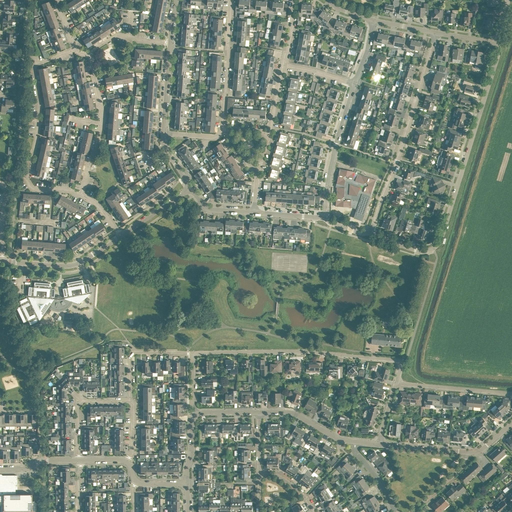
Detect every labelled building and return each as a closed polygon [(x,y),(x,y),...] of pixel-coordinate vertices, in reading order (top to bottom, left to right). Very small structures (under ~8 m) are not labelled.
[(13,6),(14,1),(7,0),(7,5),(4,5),(4,11),(13,12),(14,6),(13,6)] [(76,9),(80,6),(76,0),(74,0),(71,2),(76,9)] [(203,9),(204,2),(201,2),(200,0),(195,0),(195,6),(199,6),(199,9),(203,9)] [(212,10),(212,7),(212,0),(206,0),(207,3),(204,2),(203,9),(212,10)] [(218,2),(217,0),(212,0),(212,7),(216,7),(216,10),(223,10),(223,5),(221,5),(221,2),(218,2)] [(244,12),(245,0),(244,0),(239,0),(239,5),(236,5),(236,11),(240,12),(244,12)] [(253,13),(253,6),(250,6),(250,0),(249,0),(245,0),(244,12),(248,12),(253,13)] [(385,6),(384,7),(385,8),(384,11),(387,11),(387,12),(387,13),(389,12),(393,13),(394,10),(398,11),(399,6),(399,4),(399,0),(395,0),(393,2),(393,3),(393,4),(393,5),(386,4),(385,6)] [(261,11),(262,1),(256,1),(256,6),(253,6),(253,13),(257,13),(257,10),(261,11)] [(269,14),(270,7),(267,7),(267,2),(262,1),(261,11),(265,11),(265,14),(269,14)] [(270,7),(269,14),(273,14),(278,15),(278,11),(278,3),(279,1),(274,1),(274,2),(273,2),(273,8),(270,7)] [(44,10),(52,7),(50,2),(42,5),(44,10)] [(71,12),(76,9),(71,2),(66,5),(71,12)] [(278,3),(278,11),(282,11),(282,15),(286,15),(287,9),(284,8),(284,3),(278,3)] [(306,19),(307,3),(303,3),(303,4),(302,4),(302,10),(299,10),(298,16),(302,16),(306,18),(306,19)] [(313,22),(314,20),(316,13),(312,13),(313,5),(312,5),(312,4),(307,3),(306,19),(310,19),(310,20),(312,20),(312,22),(313,22)] [(428,8),(428,4),(424,4),(424,8),(416,8),(416,12),(416,17),(424,18),(424,14),(428,14),(428,9),(428,8)] [(409,6),(409,5),(401,5),(401,7),(400,7),(400,9),(399,14),(401,14),(402,16),(403,15),(408,16),(408,13),(413,13),(413,6),(409,6)] [(46,15),(54,12),(52,7),(44,10),(46,15)] [(442,16),(442,11),(442,10),(435,9),(435,13),(431,13),(431,20),(439,21),(439,16),(442,16)] [(458,17),(458,10),(452,10),(452,13),(446,13),(446,21),(448,21),(448,23),(455,24),(455,17),(458,17)] [(328,13),(324,11),(323,12),(323,11),(320,16),(316,13),(314,20),(317,22),(319,25),(328,13)] [(495,11),(490,11),(484,11),(484,15),(486,15),(486,18),(486,17),(483,25),(486,26),(486,29),(491,30),(494,20),(493,20),(495,16),(495,11)] [(47,18),(44,19),(45,21),(48,20),(56,17),(54,12),(46,15),(47,18)] [(328,30),(331,24),(328,22),(331,18),(331,17),(331,16),(328,13),(319,25),(324,27),(328,30)] [(472,13),(467,13),(465,13),(465,17),(461,17),(461,25),(468,26),(469,23),(472,23),(472,18),(472,13)] [(11,15),(5,15),(5,19),(3,19),(2,26),(4,26),(4,27),(10,28),(10,26),(12,26),(15,27),(16,23),(15,23),(15,19),(12,19),(12,20),(11,20),(11,15)] [(220,16),(214,16),(210,16),(210,24),(222,25),(222,23),(222,20),(220,19),(220,16)] [(50,25),(58,22),(56,17),(48,20),(50,25)] [(116,22),(115,20),(113,18),(109,21),(110,23),(115,30),(120,27),(119,26),(122,24),(122,18),(116,22)] [(238,25),(238,26),(250,27),(250,25),(251,19),(248,19),(246,18),(241,18),(241,21),(239,21),(238,25)] [(282,21),(275,21),(272,20),(271,26),(270,29),(283,31),(283,29),(283,25),(281,25),(282,21)] [(339,31),(342,22),(337,20),(335,25),(331,24),(328,30),(334,32),(337,35),(339,31)] [(115,30),(110,23),(109,21),(104,24),(106,26),(110,33),(115,30)] [(60,27),(59,27),(58,22),(50,25),(51,30),(57,28),(60,27)] [(339,31),(338,33),(346,36),(348,30),(345,29),(347,24),(342,22),(339,31)] [(357,27),(357,26),(354,25),(353,26),(351,31),(348,30),(346,36),(354,39),(358,27),(357,27)] [(106,36),(110,33),(106,26),(101,29),(106,36)] [(354,39),(358,40),(362,41),(364,35),(361,34),(363,29),(358,27),(354,39)] [(59,33),(57,28),(51,30),(49,31),(51,36),(59,33)] [(101,39),(106,36),(101,29),(97,32),(101,39)] [(301,33),(299,39),(310,41),(311,33),(310,32),(309,32),(302,30),(301,34),(301,33)] [(12,45),(13,35),(15,35),(15,32),(6,31),(6,41),(7,41),(7,45),(13,45),(12,45)] [(97,42),(101,39),(97,32),(92,35),(97,42)] [(53,41),(61,38),(59,33),(51,36),(53,41)] [(382,43),(384,34),(379,33),(377,39),(374,38),(373,44),(381,46),(382,43)] [(390,48),(391,41),(388,41),(389,35),(384,34),(382,43),(386,44),(386,47),(390,48)] [(92,45),(97,42),(92,35),(88,38),(92,45)] [(249,41),(249,38),(237,37),(237,39),(237,43),(239,43),(239,46),(246,46),(246,40),(249,41)] [(391,41),(390,48),(393,49),(393,50),(398,51),(398,49),(400,38),(395,37),(394,42),(391,41)] [(55,46),(63,43),(61,38),(53,41),(55,46)] [(87,48),(92,45),(88,38),(83,41),(87,48)] [(406,51),(407,45),(405,44),(406,39),(400,38),(398,49),(406,51)] [(280,43),(281,41),(268,39),(268,42),(271,42),(270,48),(276,49),(277,46),(279,47),(280,43)] [(6,41),(0,40),(0,48),(13,50),(13,45),(7,45),(7,41),(6,41)] [(221,41),(212,41),(209,40),(208,49),(218,50),(218,47),(221,47),(221,45),(220,45),(221,41)] [(414,54),(417,41),(412,40),(410,45),(407,45),(406,51),(410,52),(414,54)] [(414,54),(418,54),(423,54),(424,48),(421,47),(422,42),(417,41),(414,54)] [(57,51),(65,48),(63,43),(55,46),(57,51)] [(439,46),(438,51),(439,51),(438,55),(443,56),(443,60),(448,61),(449,51),(446,50),(447,47),(447,46),(441,45),(440,46),(439,46)] [(236,52),(235,58),(244,58),(248,58),(248,56),(244,56),(245,49),(245,48),(239,47),(239,49),(239,52),(236,52)] [(462,61),(464,49),(458,48),(457,50),(454,49),(453,54),(453,55),(453,56),(453,59),(462,61)] [(275,50),(270,49),(269,49),(266,61),(275,63),(276,57),(273,57),(275,50)] [(190,54),(191,50),(182,50),(181,53),(178,53),(178,58),(190,59),(190,57),(187,57),(187,54),(190,54)] [(466,60),(465,63),(470,63),(470,62),(470,61),(477,62),(476,63),(476,64),(476,66),(476,68),(477,69),(479,70),(481,68),(482,65),(482,66),(484,58),(483,58),(483,56),(482,56),(483,52),(478,52),(472,51),(471,56),(466,55),(466,60)] [(219,53),(213,52),(209,52),(209,55),(213,56),(213,59),(209,58),(209,61),(222,62),(222,60),(221,60),(221,56),(219,56),(219,53)] [(327,66),(331,54),(323,52),(320,61),(323,61),(322,64),(327,66)] [(332,67),(336,56),(331,54),(327,66),(332,67)] [(309,57),(296,55),(295,60),(298,61),(297,64),(307,66),(309,57)] [(385,61),(387,58),(377,55),(376,59),(375,58),(373,63),(381,67),(383,62),(384,62),(385,61)] [(338,69),(341,57),(336,56),(332,67),(338,69)] [(343,70),(345,62),(346,59),(341,57),(338,69),(343,70)] [(133,69),(138,69),(145,70),(145,61),(143,61),(140,61),(137,61),(137,59),(134,59),(132,59),(132,60),(131,66),(133,66),(133,69)] [(345,62),(343,70),(348,72),(348,71),(351,72),(353,65),(350,64),(351,61),(350,60),(346,59),(345,62)] [(77,61),(70,62),(70,63),(71,62),(72,69),(71,69),(72,69),(75,68),(84,67),(83,61),(77,62),(77,61)] [(410,64),(404,62),(403,65),(401,65),(400,70),(401,70),(413,74),(415,69),(414,68),(415,65),(410,64)] [(379,72),(379,71),(381,67),(373,63),(371,68),(379,72)] [(379,71),(379,72),(371,68),(369,73),(379,78),(380,78),(381,75),(382,73),(379,71)] [(399,78),(405,80),(410,82),(411,79),(412,79),(413,74),(401,70),(399,75),(400,75),(399,78)] [(446,74),(442,73),(437,71),(436,74),(435,74),(434,74),(434,75),(433,75),(433,76),(432,77),(433,77),(433,78),(434,79),(433,82),(441,84),(442,84),(443,83),(441,83),(443,77),(445,78),(446,74)] [(369,73),(367,79),(369,80),(368,82),(373,84),(374,85),(376,85),(379,78),(369,73)] [(14,78),(9,77),(7,77),(7,75),(1,75),(1,78),(0,84),(4,84),(4,83),(6,83),(6,87),(13,88),(14,78)] [(289,84),(301,86),(301,82),(300,82),(300,80),(291,78),(291,80),(290,80),(289,84)] [(408,90),(410,85),(409,85),(410,82),(405,80),(399,78),(398,81),(400,82),(399,87),(408,90)] [(474,84),(469,82),(464,80),(462,87),(466,88),(465,92),(473,94),(475,87),(473,87),(474,84)] [(220,85),(220,83),(207,82),(207,85),(211,85),(210,91),(214,91),(216,92),(217,88),(219,89),(219,85),(220,85)] [(439,90),(441,84),(433,82),(432,84),(431,84),(430,85),(430,86),(430,87),(430,88),(431,88),(431,89),(432,89),(431,92),(439,95),(440,91),(439,90)] [(375,86),(374,86),(369,85),(368,87),(366,87),(364,92),(372,95),(372,94),(375,95),(377,90),(374,89),(375,86)] [(394,94),(400,96),(405,98),(406,95),(407,95),(408,90),(399,87),(396,86),(394,91),(395,91),(394,94)] [(260,87),(259,93),(260,94),(259,96),(260,97),(265,98),(266,94),(270,95),(271,90),(263,88),(260,87)] [(340,90),(332,88),(331,87),(330,90),(328,89),(327,93),(339,96),(340,92),(339,92),(340,90)] [(287,91),(287,95),(299,98),(302,98),(302,95),(297,94),(298,91),(289,90),(288,92),(287,91)] [(214,91),(210,91),(208,91),(208,97),(204,97),(204,99),(217,100),(217,98),(216,98),(217,95),(214,94),(214,91)] [(338,100),(339,96),(327,93),(326,96),(328,97),(327,99),(336,102),(337,100),(338,100)] [(405,101),(404,101),(405,98),(400,96),(394,94),(393,98),(395,98),(394,103),(403,106),(405,101)] [(469,97),(464,96),(459,94),(458,100),(461,101),(460,105),(470,108),(471,102),(468,101),(469,97)] [(440,97),(438,96),(433,95),(432,97),(426,96),(425,102),(434,105),(436,99),(439,100),(440,97)] [(362,97),(361,102),(372,106),(373,101),(371,100),(362,97)] [(121,103),(120,103),(120,98),(111,100),(111,102),(110,102),(110,107),(118,108),(121,108),(121,103)] [(336,104),(336,102),(327,99),(327,101),(325,101),(324,104),(335,108),(336,104)] [(14,103),(14,101),(6,100),(5,103),(2,103),(1,108),(1,112),(7,113),(7,109),(13,109),(16,109),(17,104),(14,103)] [(371,111),(372,106),(361,102),(359,107),(368,110),(371,111)] [(434,105),(425,102),(423,108),(429,110),(428,113),(435,115),(436,112),(432,111),(434,105)] [(391,103),(389,111),(395,113),(396,110),(402,112),(403,106),(394,103),(391,103)] [(334,112),(335,108),(324,104),(323,108),(324,108),(324,111),(333,113),(333,111),(334,112)] [(359,107),(358,107),(356,112),(364,115),(367,116),(368,110),(359,107)] [(464,110),(459,108),(456,107),(454,113),(458,114),(457,119),(466,122),(468,115),(463,113),(464,110)] [(332,115),(333,113),(324,111),(323,113),(321,112),(320,116),(332,119),(333,115),(332,115)] [(394,115),(395,113),(389,111),(388,114),(390,114),(389,119),(398,123),(400,117),(394,115)] [(320,116),(319,119),(321,120),(320,122),(329,125),(330,123),(331,123),(332,119),(320,116)] [(419,121),(417,127),(422,128),(429,131),(431,124),(427,123),(429,119),(429,118),(426,118),(421,116),(420,122),(419,121)] [(293,125),(294,121),(282,119),(281,123),(282,123),(282,125),(285,126),(284,129),(290,130),(291,125),(293,125)] [(397,128),(398,123),(389,119),(387,124),(385,124),(384,127),(390,129),(391,126),(397,128)] [(464,128),(466,122),(457,119),(455,124),(451,122),(449,127),(456,129),(458,126),(464,128)] [(328,127),(329,125),(320,122),(320,124),(318,124),(317,127),(328,131),(329,127),(328,127)] [(361,125),(353,122),(351,128),(363,131),(364,126),(361,125)] [(327,135),(328,131),(317,127),(315,131),(318,131),(316,137),(322,139),(323,135),(325,136),(326,134),(327,135)] [(382,130),(380,134),(384,136),(393,139),(395,133),(389,132),(390,129),(384,127),(383,128),(383,130),(382,129),(382,130)] [(457,132),(453,130),(449,129),(448,134),(451,135),(449,140),(460,143),(462,137),(456,135),(457,132)] [(426,133),(421,132),(416,130),(414,135),(416,136),(414,143),(423,145),(425,138),(426,139),(427,138),(428,135),(427,134),(426,133)] [(290,134),(287,134),(281,132),(280,134),(279,134),(278,138),(290,141),(291,137),(289,137),(290,134)] [(91,139),(83,137),(79,136),(78,141),(90,144),(91,139)] [(392,144),(393,139),(384,136),(382,141),(380,140),(379,143),(385,145),(386,142),(392,144)] [(43,138),(42,144),(50,146),(54,147),(56,141),(52,140),(48,140),(43,138)] [(289,145),(290,141),(278,138),(277,141),(278,142),(277,144),(286,146),(287,144),(289,145)] [(348,138),(346,143),(349,144),(348,147),(357,150),(359,141),(356,140),(348,138)] [(458,150),(460,143),(449,140),(448,145),(445,144),(443,149),(451,152),(452,148),(458,150)] [(78,141),(76,147),(89,150),(90,144),(78,141)] [(321,142),(317,141),(314,141),(313,146),(311,146),(311,150),(322,152),(323,148),(322,148),(323,146),(320,145),(321,142)] [(217,153),(224,148),(223,146),(222,146),(221,143),(219,145),(217,142),(212,146),(214,148),(208,152),(210,154),(215,151),(217,153)] [(388,155),(390,150),(384,148),(385,145),(379,143),(378,146),(377,146),(375,151),(379,152),(378,154),(387,157),(388,155)] [(285,148),(286,146),(277,144),(277,145),(276,145),(275,149),(286,153),(287,149),(285,148)] [(183,146),(178,149),(180,152),(179,152),(181,155),(179,157),(180,158),(190,152),(190,151),(187,147),(186,148),(184,145),(183,146)] [(88,155),(89,150),(76,147),(74,146),(73,152),(75,152),(85,154),(85,155),(88,155)] [(123,147),(119,148),(118,146),(115,147),(110,149),(112,154),(120,151),(123,150),(124,150),(123,147)] [(217,159),(227,153),(225,150),(226,150),(224,148),(217,153),(218,156),(215,157),(217,159)] [(421,151),(411,148),(410,151),(410,152),(408,159),(417,162),(419,156),(420,156),(421,151)] [(285,156),(286,153),(275,149),(273,153),(274,153),(274,155),(283,158),(283,156),(285,156)] [(125,155),(123,150),(120,151),(112,154),(114,159),(122,156),(125,155)] [(185,161),(193,156),(196,154),(193,150),(190,152),(180,158),(181,160),(183,158),(185,161)] [(322,156),(322,152),(311,150),(310,153),(312,154),(311,156),(320,158),(321,156),(322,156)] [(451,154),(446,152),(442,151),(441,155),(441,156),(442,157),(443,158),(442,162),(451,164),(453,158),(450,157),(451,154)] [(85,154),(75,152),(73,152),(72,157),(84,160),(85,155),(85,154)] [(229,155),(228,155),(227,153),(217,159),(218,161),(221,160),(223,162),(224,161),(230,157),(229,155)] [(233,158),(232,156),(232,155),(230,157),(224,161),(223,162),(221,163),(224,168),(225,167),(235,160),(233,158)] [(282,160),(283,158),(274,155),(273,157),(272,157),(271,160),(283,164),(284,160),(282,160)] [(186,167),(196,160),(193,156),(185,161),(187,164),(185,166),(186,167)] [(83,165),(84,160),(72,157),(71,162),(75,163),(83,165)] [(196,160),(186,167),(187,169),(189,167),(191,170),(192,170),(194,172),(202,166),(201,164),(199,165),(196,160)] [(228,172),(238,165),(236,162),(236,163),(235,160),(225,167),(228,172)] [(282,168),(283,164),(271,160),(270,164),(271,165),(270,167),(272,167),(279,169),(280,167),(282,168)] [(116,166),(115,167),(116,170),(125,167),(124,161),(116,164),(116,166)] [(319,168),(320,164),(308,161),(307,165),(309,165),(309,168),(318,169),(318,168),(319,168)] [(82,170),(83,165),(75,163),(71,162),(69,167),(73,168),(82,170)] [(449,171),(451,164),(442,162),(440,167),(437,166),(436,171),(445,174),(446,170),(449,171)] [(49,168),(45,167),(37,165),(36,170),(48,173),(49,168)] [(231,176),(241,169),(239,167),(238,165),(228,172),(231,176)] [(202,166),(194,172),(195,174),(194,175),(197,178),(195,179),(196,181),(208,173),(205,168),(204,169),(202,166)] [(279,169),(272,167),(272,169),(271,169),(269,172),(281,176),(282,172),(280,172),(281,170),(279,169)] [(240,180),(241,180),(245,177),(243,174),(244,174),(242,171),(241,169),(231,176),(232,178),(235,176),(236,179),(238,178),(240,180)] [(338,184),(336,206),(351,207),(355,208),(356,207),(358,208),(354,218),(362,221),(370,197),(369,197),(370,194),(371,194),(376,180),(355,173),(355,172),(340,169),(337,184),(338,184)] [(403,171),(401,177),(406,179),(410,180),(411,177),(414,177),(420,176),(423,176),(424,173),(421,172),(416,171),(408,169),(409,169),(408,172),(403,171)] [(127,172),(119,175),(121,180),(132,176),(130,171),(127,172)] [(166,176),(171,183),(176,180),(171,172),(166,176)] [(280,180),(281,176),(269,172),(268,176),(269,177),(269,179),(277,181),(278,179),(280,180)] [(201,184),(209,179),(211,177),(208,173),(196,181),(197,183),(199,181),(201,184)] [(317,180),(318,176),(306,173),(305,177),(307,177),(306,183),(307,183),(312,184),(313,181),(315,181),(316,179),(317,180)] [(67,178),(66,181),(73,183),(74,180),(79,181),(80,175),(72,174),(71,179),(67,178)] [(430,175),(429,179),(432,180),(435,185),(435,186),(433,187),(433,188),(433,190),(433,192),(435,192),(435,194),(437,194),(438,193),(442,194),(443,189),(444,189),(445,187),(444,186),(445,185),(446,185),(442,184),(441,182),(442,179),(430,175)] [(134,181),(132,176),(121,180),(123,185),(127,183),(131,182),(134,181)] [(166,186),(171,183),(166,176),(162,179),(166,186)] [(162,189),(166,186),(162,179),(157,182),(162,189)] [(202,190),(212,183),(209,179),(201,184),(203,187),(201,188),(202,190)] [(411,183),(408,182),(403,181),(402,184),(397,183),(395,189),(405,192),(405,189),(409,190),(411,183)] [(157,192),(158,192),(162,189),(157,182),(153,185),(154,187),(157,192)] [(212,183),(202,190),(203,191),(205,190),(207,193),(208,193),(211,197),(216,189),(215,188),(212,183)] [(242,187),(242,185),(239,185),(239,188),(238,203),(240,203),(240,201),(244,201),(244,200),(247,200),(247,192),(243,191),(243,190),(242,187)] [(158,192),(157,192),(154,187),(150,190),(154,197),(159,194),(158,192)] [(122,193),(121,192),(118,188),(114,191),(117,197),(122,193)] [(114,191),(113,189),(110,191),(112,195),(113,194),(116,199),(118,202),(120,200),(117,197),(114,191)] [(216,189),(211,197),(217,198),(217,199),(220,199),(220,201),(222,202),(223,190),(217,190),(217,189),(216,189)] [(266,199),(266,202),(268,202),(268,201),(271,202),(272,193),(269,193),(269,189),(264,189),(263,192),(266,192),(266,199)] [(150,200),(154,197),(150,190),(145,193),(150,200)] [(318,196),(315,196),(315,194),(314,193),(310,192),(309,205),(311,205),(314,205),(315,202),(320,203),(320,196),(318,196)] [(405,195),(401,193),(396,192),(395,195),(393,195),(392,196),(391,196),(390,200),(400,203),(401,200),(403,201),(405,195)] [(21,195),(19,210),(24,211),(24,206),(28,206),(28,203),(29,194),(28,194),(28,193),(25,193),(25,194),(23,194),(23,195),(21,195)] [(120,200),(121,202),(128,198),(125,194),(123,195),(122,193),(117,197),(120,200)] [(145,203),(150,200),(145,193),(141,196),(145,203)] [(116,199),(113,194),(112,195),(106,199),(109,204),(116,199)] [(62,206),(66,198),(61,195),(59,200),(57,203),(62,206)] [(141,206),(145,203),(141,196),(136,199),(141,206)] [(437,200),(432,198),(429,197),(427,204),(431,205),(429,211),(437,214),(438,214),(437,213),(437,211),(438,211),(440,204),(436,203),(437,200)] [(67,208),(71,201),(66,198),(62,206),(67,208)] [(119,204),(118,202),(116,199),(109,204),(112,208),(119,204)] [(66,210),(66,211),(70,213),(76,204),(71,201),(67,208),(66,210)] [(74,217),(76,214),(80,206),(76,204),(70,213),(69,215),(74,217)] [(115,213),(122,208),(119,204),(112,208),(115,213)] [(80,206),(76,214),(81,217),(83,213),(85,209),(85,208),(83,206),(82,207),(80,206)] [(125,213),(124,210),(122,208),(115,213),(118,217),(125,213)] [(128,217),(126,213),(125,213),(118,217),(121,222),(128,217)] [(397,218),(393,217),(389,215),(387,220),(385,219),(382,227),(388,229),(390,224),(391,225),(389,230),(393,231),(397,218)] [(408,222),(402,220),(400,226),(399,231),(402,232),(402,231),(410,233),(411,232),(415,233),(417,226),(411,224),(411,225),(408,224),(408,222)] [(197,230),(197,231),(200,232),(200,233),(206,234),(206,230),(207,221),(204,221),(204,222),(201,222),(201,223),(197,222),(197,225),(197,230)] [(241,221),(238,221),(238,222),(237,230),(237,231),(237,233),(239,234),(240,231),(240,230),(243,230),(243,232),(246,232),(247,226),(243,226),(244,222),(240,222),(241,221)] [(255,235),(256,222),(253,222),(253,223),(250,223),(250,226),(247,226),(246,232),(249,232),(249,233),(250,234),(251,235),(255,235)] [(94,227),(91,229),(96,236),(101,233),(96,226),(94,223),(92,225),(94,227)] [(96,226),(101,233),(105,230),(101,223),(96,226)] [(301,228),(300,240),(306,240),(306,242),(309,242),(311,242),(311,237),(310,237),(310,233),(307,233),(307,230),(304,230),(304,228),(301,228)] [(432,230),(427,228),(426,228),(425,230),(420,229),(418,233),(416,238),(421,239),(422,239),(426,240),(428,233),(431,233),(432,230)] [(85,229),(80,232),(82,235),(87,242),(92,239),(87,232),(85,229)] [(92,239),(96,236),(91,229),(87,232),(92,239)] [(83,245),(87,242),(82,235),(78,238),(83,245)] [(78,248),(83,245),(78,238),(74,241),(78,248)] [(74,251),(78,248),(74,241),(69,244),(74,251)] [(21,306),(16,308),(23,323),(28,320),(30,324),(30,325),(32,324),(35,323),(39,321),(43,314),(45,315),(45,316),(47,313),(50,309),(52,307),(54,308),(58,309),(64,307),(67,305),(68,304),(69,302),(70,301),(79,304),(90,294),(89,287),(88,284),(86,284),(83,282),(82,280),(80,280),(69,282),(67,283),(68,288),(63,289),(64,297),(61,297),(61,296),(60,296),(59,296),(58,296),(57,296),(57,297),(54,297),(54,295),(55,289),(52,289),(50,286),(50,284),(34,282),(34,288),(31,287),(30,287),(29,287),(29,290),(28,295),(26,298),(19,301),(21,306)] [(401,337),(391,336),(373,334),(372,344),(400,347),(401,337)] [(114,353),(124,353),(124,348),(118,348),(118,344),(109,345),(109,348),(111,348),(113,352),(114,352),(114,353)] [(110,362),(118,362),(123,362),(123,359),(124,359),(124,353),(114,353),(114,358),(110,358),(110,362)] [(238,374),(238,371),(238,366),(235,366),(234,361),(232,361),(232,360),(225,360),(225,365),(227,365),(227,370),(231,370),(231,374),(238,374)] [(253,371),(253,367),(253,362),(249,362),(249,360),(241,360),(241,365),(241,367),(246,367),(246,372),(253,371)] [(268,376),(268,373),(268,368),(265,368),(265,360),(258,360),(258,369),(262,369),(262,376),(268,376)] [(300,374),(300,366),(300,361),(296,361),(295,361),(294,360),(293,360),(291,361),(286,361),(286,374),(292,374),(292,372),(295,372),(295,374),(300,374)] [(173,370),(173,365),(169,365),(169,361),(163,361),(163,363),(163,371),(168,371),(168,374),(174,374),(174,370),(173,370)] [(203,361),(203,368),(202,368),(202,373),(213,372),(213,361),(203,361)] [(282,372),(282,366),(282,361),(277,361),(277,362),(275,362),(275,364),(271,364),(271,369),(271,372),(282,372)] [(118,362),(110,362),(110,364),(110,365),(110,370),(124,370),(124,365),(123,365),(123,362),(118,362)] [(178,376),(179,376),(184,376),(184,366),(184,367),(180,367),(180,362),(173,362),(173,365),(173,370),(174,370),(178,370),(178,376)] [(322,372),(322,367),(322,362),(318,363),(314,363),(313,363),(306,363),(306,372),(322,372)] [(152,373),(152,367),(148,367),(148,363),(142,363),(142,373),(147,373),(147,376),(152,376),(153,376),(153,373),(152,373)] [(152,363),(152,367),(152,373),(153,373),(153,376),(157,376),(163,376),(163,371),(163,363),(159,363),(152,363)] [(330,367),(330,374),(333,374),(335,378),(340,378),(342,378),(342,371),(342,366),(335,366),(334,364),(330,364),(330,367)] [(357,373),(356,371),(358,369),(358,366),(355,366),(353,367),(351,365),(348,365),(348,368),(347,369),(347,371),(347,372),(347,375),(351,375),(352,374),(354,376),(357,376),(357,375),(359,375),(359,376),(363,377),(364,373),(364,370),(361,370),(359,371),(359,373),(357,373)] [(83,386),(83,377),(82,368),(80,368),(80,372),(80,374),(79,374),(79,373),(74,373),(74,387),(80,387),(80,386),(83,386)] [(375,371),(373,379),(380,382),(382,382),(384,378),(388,380),(389,376),(388,376),(390,370),(382,368),(381,373),(375,371)] [(123,378),(123,376),(124,376),(124,370),(110,370),(110,375),(109,375),(109,379),(123,378)] [(60,380),(63,377),(58,371),(55,374),(60,380)] [(64,380),(62,382),(69,389),(71,387),(74,387),(74,373),(74,372),(68,372),(68,373),(68,376),(67,376),(63,380),(64,380)] [(202,387),(207,387),(213,387),(213,382),(217,382),(217,376),(211,376),(211,379),(202,379),(202,387)] [(88,377),(83,377),(83,386),(83,391),(86,391),(86,392),(91,392),(91,378),(91,377),(88,377)] [(100,378),(91,378),(91,392),(97,392),(97,391),(100,391),(100,386),(100,381),(100,378)] [(124,387),(124,381),(123,381),(123,378),(109,379),(108,379),(108,381),(110,381),(110,382),(111,382),(111,387),(114,387),(124,387)] [(67,391),(69,389),(62,382),(60,384),(59,384),(56,387),(56,394),(67,394),(67,391)] [(373,383),(372,385),(373,385),(372,388),(374,389),(373,392),(375,392),(374,397),(377,398),(377,397),(380,398),(383,400),(385,395),(383,395),(384,391),(381,390),(382,388),(381,388),(382,384),(377,382),(375,382),(374,384),(373,383)] [(155,393),(155,384),(146,384),(146,387),(143,387),(143,391),(142,391),(142,393),(155,393)] [(174,393),(185,393),(185,387),(179,387),(179,384),(173,384),(173,387),(174,387),(174,393)] [(124,392),(124,387),(114,387),(114,392),(109,392),(109,396),(123,396),(123,393),(124,392)] [(271,396),(271,398),(271,403),(280,403),(280,395),(284,395),(284,390),(284,388),(280,388),(280,394),(274,394),(271,394),(271,396)] [(215,390),(207,390),(207,396),(202,396),(202,403),(212,403),(212,396),(215,396),(215,390)] [(226,397),(223,397),(223,402),(226,402),(226,404),(234,404),(234,399),(238,399),(238,394),(238,391),(236,391),(231,391),(231,395),(226,395),(226,397)] [(267,400),(267,394),(267,391),(263,391),(263,394),(262,394),(262,393),(256,393),(256,398),(256,403),(262,403),(262,400),(267,400)] [(290,391),(289,395),(290,396),(289,400),(293,402),(294,404),(298,405),(299,404),(301,405),(303,400),(304,398),(301,397),(302,395),(301,395),(302,394),(297,392),(297,394),(293,392),(290,391)] [(242,393),(241,393),(241,400),(242,400),(242,404),(250,404),(250,401),(253,401),(253,396),(253,392),(250,392),(250,393),(242,393)] [(411,402),(411,394),(404,393),(401,392),(400,392),(399,403),(403,404),(403,403),(404,404),(405,405),(406,405),(407,405),(408,405),(409,405),(410,404),(410,403),(411,402)] [(171,402),(169,402),(178,402),(179,402),(179,398),(185,398),(185,393),(174,393),(174,394),(174,398),(173,398),(173,402),(171,402)] [(67,394),(56,394),(54,394),(52,397),(53,400),(52,400),(52,403),(61,403),(65,403),(65,400),(67,400),(67,394)] [(421,405),(422,399),(422,394),(418,394),(411,394),(411,402),(418,402),(417,405),(421,405)] [(433,405),(434,395),(428,394),(428,398),(425,398),(424,407),(430,407),(430,405),(433,405)] [(442,408),(442,406),(443,400),(440,399),(440,395),(434,395),(433,405),(436,405),(436,408),(442,408)] [(453,406),(454,397),(448,396),(448,400),(444,400),(443,408),(448,408),(448,406),(453,406)] [(463,410),(464,402),(460,401),(460,397),(454,397),(453,406),(459,407),(459,410),(463,410)] [(474,397),(471,397),(467,397),(467,399),(464,398),(464,402),(463,410),(468,410),(469,406),(473,407),(474,397)] [(474,397),(473,407),(481,408),(481,410),(487,410),(487,408),(485,408),(486,403),(486,400),(483,400),(483,398),(480,398),(477,397),(477,398),(474,397)] [(315,414),(317,410),(319,407),(316,406),(317,404),(309,399),(305,407),(311,411),(310,412),(315,414)] [(497,408),(504,415),(509,411),(507,409),(510,407),(510,400),(503,400),(503,403),(497,408)] [(178,402),(169,402),(169,405),(171,405),(173,405),(173,410),(183,410),(183,404),(178,404),(178,402)] [(52,405),(56,405),(56,406),(60,406),(60,411),(71,411),(71,406),(69,406),(69,403),(66,403),(65,403),(61,403),(52,403),(52,405)] [(330,409),(324,406),(322,404),(319,409),(322,410),(320,414),(322,415),(321,417),(323,418),(323,419),(327,421),(332,413),(328,411),(330,409)] [(364,414),(376,417),(377,414),(379,413),(378,411),(379,409),(377,409),(375,406),(373,408),(371,407),(370,409),(369,410),(369,409),(367,410),(366,410),(365,411),(364,412),(364,413),(364,414)] [(95,418),(95,416),(95,407),(90,407),(90,410),(87,410),(87,416),(87,425),(90,425),(90,418),(95,418)] [(124,419),(124,416),(124,410),(121,410),(121,407),(116,407),(116,419),(124,419)] [(499,419),(504,415),(497,408),(493,412),(499,419)] [(183,416),(183,410),(173,410),(169,410),(169,413),(170,413),(170,419),(171,419),(178,419),(178,416),(183,416)] [(54,417),(54,420),(69,420),(69,417),(71,417),(71,411),(60,411),(57,411),(57,416),(56,416),(56,417),(54,417)] [(375,421),(376,417),(364,414),(364,415),(363,416),(364,417),(364,419),(365,420),(366,420),(367,421),(366,423),(368,424),(369,426),(372,425),(374,425),(374,424),(376,423),(375,421)] [(147,423),(152,423),(153,424),(153,420),(151,420),(151,415),(142,415),(142,417),(143,417),(143,420),(147,420),(147,423)] [(340,415),(337,425),(341,425),(340,428),(348,431),(351,419),(340,415)] [(487,423),(484,419),(482,418),(475,424),(483,433),(488,429),(484,425),(487,423)] [(179,422),(179,419),(178,419),(171,419),(171,423),(173,424),(174,424),(174,427),(185,427),(185,422),(179,422)] [(54,420),(54,423),(61,423),(61,429),(71,429),(71,423),(70,423),(69,420),(54,420)] [(415,437),(418,437),(418,432),(419,429),(416,428),(416,426),(411,426),(410,425),(410,424),(409,424),(408,423),(407,423),(407,424),(406,425),(406,426),(405,426),(404,432),(406,432),(406,436),(407,436),(407,438),(413,438),(413,436),(415,436),(415,437)] [(472,427),(468,430),(469,432),(472,436),(475,433),(479,437),(483,433),(475,424),(474,423),(471,426),(472,427)] [(205,430),(202,430),(202,437),(207,437),(208,437),(208,434),(211,434),(211,424),(209,424),(208,425),(205,425),(205,430)] [(214,424),(211,424),(211,434),(211,437),(214,437),(220,437),(220,429),(217,429),(217,425),(214,425),(214,424)] [(223,429),(220,429),(220,437),(226,437),(226,434),(229,434),(229,424),(226,424),(226,425),(223,425),(223,429)] [(232,424),(229,424),(229,434),(232,434),(232,437),(234,437),(234,441),(238,441),(238,429),(235,429),(235,425),(232,425),(232,424)] [(241,429),(238,429),(238,441),(241,441),(241,437),(243,437),(243,433),(246,433),(246,424),(244,424),(244,425),(241,425),(241,429)] [(249,424),(246,424),(246,433),(250,433),(250,437),(255,437),(255,429),(252,429),(252,425),(249,425),(249,424)] [(265,431),(265,437),(270,437),(271,437),(271,433),(274,433),(274,424),(272,424),(271,424),(268,424),(268,429),(265,429),(265,431)] [(277,424),(274,424),(274,433),(277,433),(277,437),(283,437),(283,434),(283,429),(280,429),(280,424),(277,424)] [(390,425),(389,436),(390,436),(390,435),(392,435),(397,435),(397,436),(396,436),(400,437),(400,433),(403,433),(404,425),(401,425),(401,424),(397,424),(397,427),(394,427),(394,426),(392,426),(390,425)] [(435,433),(435,432),(436,424),(435,424),(431,427),(429,427),(426,431),(423,430),(422,439),(430,440),(431,437),(435,438),(435,433)] [(150,434),(153,434),(153,429),(154,429),(154,425),(145,425),(145,428),(141,428),(141,432),(140,432),(140,434),(150,434)] [(296,438),(301,429),(296,426),(292,433),(290,431),(286,437),(289,439),(291,435),(296,438)] [(94,435),(97,435),(97,427),(94,427),(88,427),(88,430),(84,430),(84,435),(94,435)] [(124,427),(118,427),(114,427),(114,435),(124,435),(124,427)] [(178,436),(179,436),(179,433),(185,433),(185,427),(174,427),(174,433),(169,433),(169,436),(178,436)] [(71,429),(61,429),(61,432),(57,431),(57,434),(56,434),(53,434),(53,437),(56,437),(65,437),(70,437),(70,434),(71,434),(71,429)] [(301,446),(304,440),(302,439),(306,432),(301,429),(296,438),(294,442),(301,446)] [(447,433),(443,433),(443,431),(443,430),(442,429),(441,429),(439,429),(438,441),(447,442),(447,439),(450,439),(450,434),(450,432),(447,431),(447,433)] [(466,443),(466,438),(467,434),(463,434),(464,432),(457,432),(457,436),(454,435),(454,441),(459,442),(459,440),(461,440),(461,442),(462,443),(466,443)] [(310,447),(316,438),(311,435),(307,442),(304,440),(301,446),(304,447),(309,449),(310,447)] [(169,436),(169,439),(171,439),(171,440),(172,441),(173,442),(173,445),(184,445),(184,439),(178,439),(178,436),(169,436)] [(71,446),(71,440),(65,440),(65,437),(56,437),(53,437),(51,437),(51,441),(56,441),(57,440),(57,446),(71,446)] [(311,447),(309,449),(314,452),(313,453),(316,454),(319,449),(317,447),(320,441),(316,438),(311,447)] [(319,449),(316,454),(318,456),(319,455),(324,458),(325,455),(330,447),(325,444),(322,450),(319,449)] [(84,445),(85,450),(88,450),(88,453),(89,453),(89,455),(94,455),(94,453),(95,453),(98,451),(98,445),(84,445)] [(124,450),(124,445),(115,445),(115,455),(121,455),(121,450),(124,450)] [(153,445),(140,445),(140,447),(142,447),(142,451),(145,451),(145,454),(150,454),(151,454),(151,450),(150,450),(150,448),(151,448),(154,448),(154,445),(153,445)] [(173,453),(178,453),(178,450),(184,450),(184,445),(171,445),(170,445),(170,450),(172,450),(172,454),(173,453)] [(70,454),(70,451),(71,451),(71,446),(57,446),(58,451),(56,451),(56,454),(70,454)] [(205,453),(204,454),(204,456),(214,456),(214,453),(217,453),(217,447),(214,447),(209,447),(210,450),(205,450),(205,453)] [(250,450),(245,450),(245,447),(241,447),(238,447),(238,453),(238,456),(237,456),(250,456),(250,450)] [(333,465),(335,463),(338,458),(334,456),(334,457),(331,456),(335,449),(330,447),(325,455),(330,458),(327,462),(333,465)] [(506,454),(504,452),(501,448),(499,450),(498,448),(494,452),(491,456),(494,459),(497,462),(506,454)] [(383,456),(380,452),(377,455),(375,451),(368,457),(372,462),(374,461),(377,464),(384,459),(382,457),(383,456)] [(285,458),(284,462),(287,464),(289,465),(285,471),(290,474),(295,466),(292,464),(293,463),(293,462),(292,462),(292,461),(293,459),(290,458),(289,457),(290,455),(287,453),(286,455),(285,458)] [(270,454),(268,454),(264,454),(264,460),(267,460),(267,468),(273,468),(273,456),(271,456),(270,455),(270,454)] [(282,460),(282,455),(282,454),(279,454),(276,454),(276,456),(273,456),(273,468),(278,468),(279,460),(282,460)] [(214,456),(204,456),(204,459),(205,459),(205,462),(210,462),(210,465),(212,465),(217,465),(217,459),(214,459),(214,456)] [(237,456),(237,462),(238,462),(238,465),(245,465),(245,464),(245,462),(250,462),(250,456),(237,456)] [(389,464),(385,458),(384,459),(377,464),(379,467),(378,467),(380,470),(381,469),(386,476),(390,473),(391,472),(387,466),(389,464)] [(345,473),(352,466),(347,462),(343,466),(341,464),(338,467),(337,469),(339,471),(343,475),(344,473),(345,473)] [(465,484),(482,469),(477,462),(460,477),(465,484)] [(245,465),(238,465),(238,470),(241,470),(241,473),(250,473),(250,468),(249,468),(249,464),(245,464),(245,465)] [(486,480),(497,470),(492,464),(481,474),(486,480)] [(501,473),(504,470),(498,464),(496,466),(501,473)] [(199,471),(199,474),(208,474),(208,471),(212,471),(212,465),(210,465),(204,465),(203,465),(203,468),(199,468),(199,471)] [(301,473),(305,467),(302,465),(300,469),(295,466),(290,474),(295,477),(299,471),(301,473)] [(61,471),(60,471),(60,477),(69,477),(70,477),(70,473),(69,473),(69,471),(70,471),(70,468),(69,468),(69,466),(62,466),(62,468),(61,468),(61,471)] [(350,481),(351,480),(354,476),(352,474),(356,470),(352,466),(345,473),(349,477),(347,479),(350,481)] [(306,473),(308,470),(305,467),(301,473),(304,475),(299,481),(303,485),(310,477),(306,473)] [(91,476),(88,476),(88,483),(93,483),(93,482),(97,482),(96,471),(96,469),(94,470),(94,471),(91,471),(91,476)] [(250,479),(250,473),(241,473),(238,474),(238,477),(237,477),(237,482),(246,482),(245,479),(250,479)] [(0,494),(15,494),(15,489),(17,489),(17,475),(2,475),(1,474),(0,474),(0,494)] [(208,474),(199,474),(199,476),(199,477),(199,480),(204,480),(204,483),(210,483),(212,483),(212,474),(208,474)] [(320,480),(317,477),(315,476),(314,476),(313,477),(311,475),(310,477),(303,485),(308,488),(313,482),(315,485),(320,480)] [(60,482),(56,482),(56,485),(60,485),(68,485),(68,482),(69,482),(69,480),(70,480),(70,477),(69,477),(60,477),(60,482)] [(358,489),(366,483),(363,478),(358,481),(357,479),(351,483),(353,486),(355,484),(358,489)] [(210,483),(204,483),(199,483),(197,484),(197,492),(198,492),(199,492),(199,499),(202,499),(203,492),(209,492),(209,486),(210,486),(210,483)] [(361,497),(363,496),(367,493),(365,491),(370,488),(366,483),(358,489),(361,494),(360,495),(361,497)] [(315,489),(313,492),(314,494),(316,497),(318,495),(320,499),(328,493),(326,489),(327,488),(324,484),(318,488),(320,490),(318,491),(317,492),(315,489)] [(452,499),(465,488),(461,484),(456,488),(453,486),(452,487),(453,488),(447,493),(452,499)] [(56,485),(55,485),(55,489),(56,490),(56,493),(67,493),(68,493),(68,490),(67,490),(67,488),(68,488),(68,485),(60,485),(56,485)] [(504,492),(502,494),(506,499),(508,497),(511,500),(511,492),(511,491),(509,489),(508,488),(507,487),(503,490),(504,492)] [(176,490),(167,490),(168,493),(168,496),(168,499),(180,499),(179,493),(176,493),(176,490)] [(117,501),(126,501),(125,495),(120,495),(120,492),(114,492),(114,498),(117,498),(117,501)] [(67,493),(56,493),(56,502),(68,502),(68,499),(67,499),(67,496),(68,496),(68,493),(67,493)] [(86,498),(85,498),(85,501),(86,501),(95,501),(95,493),(89,493),(89,496),(86,496),(86,498)] [(328,502),(327,500),(331,498),(328,493),(320,499),(322,502),(320,503),(322,506),(328,502)] [(32,501),(32,497),(32,494),(15,494),(0,494),(0,511),(36,511),(36,505),(37,504),(35,502),(35,501),(32,501)] [(152,499),(152,494),(146,494),(146,497),(140,497),(140,502),(149,502),(149,499),(152,499)] [(502,499),(498,502),(505,510),(509,506),(504,501),(506,499),(502,494),(499,496),(500,496),(502,499)] [(365,508),(377,501),(374,496),(369,499),(368,496),(362,500),(364,502),(362,503),(365,508)] [(220,511),(220,503),(213,503),(213,497),(210,497),(209,506),(210,506),(210,511),(220,511)] [(231,506),(226,506),(223,497),(220,497),(220,503),(220,511),(231,511),(231,510),(231,506)] [(237,498),(235,498),(235,497),(231,497),(231,506),(231,510),(242,510),(242,500),(242,499),(237,499),(237,498)] [(440,511),(449,505),(446,501),(443,497),(436,503),(435,502),(432,505),(436,510),(436,511),(433,511),(440,511)] [(210,506),(209,506),(202,506),(202,499),(199,499),(199,511),(210,511),(210,506)] [(242,500),(242,510),(241,511),(252,511),(253,506),(244,506),(244,503),(245,503),(245,500),(242,500)] [(328,511),(336,505),(333,501),(329,503),(328,502),(322,506),(324,509),(326,507),(328,511)] [(376,511),(377,511),(375,509),(380,506),(377,501),(365,508),(366,508),(367,511),(376,511)] [(68,502),(56,502),(56,505),(58,505),(58,510),(67,510),(68,510),(68,507),(67,507),(67,504),(68,504),(68,502)] [(499,511),(502,511),(505,510),(498,502),(494,506),(491,503),(489,505),(493,510),(496,508),(499,511)] [(298,511),(303,509),(301,505),(299,506),(298,504),(297,505),(296,503),(291,506),(292,508),(294,511),(292,511),(298,511)]
